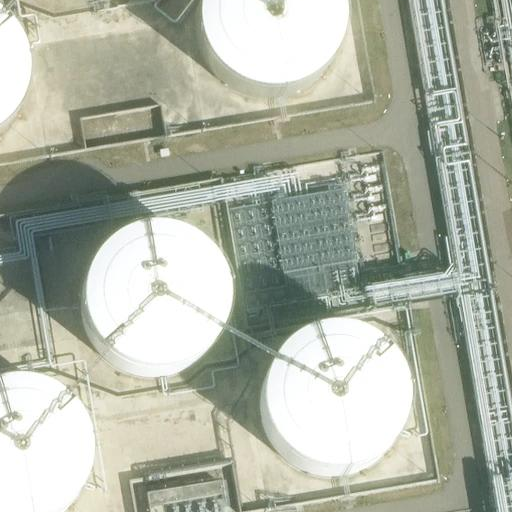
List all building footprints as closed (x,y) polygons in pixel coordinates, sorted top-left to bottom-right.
[(340,42),(341,34),(342,26),(341,18),(340,10),(337,2),(336,0),(200,0),(199,5),(196,12),(195,21),(195,29),(196,37),(197,45),(199,53),(203,60),(207,68),(212,74),(217,80),(224,86),(230,90),(238,94),(245,97),(253,99),(261,100),(270,101),(278,100),(286,99),(294,96),(301,93),(309,89),(315,84),(321,78),(327,72),(331,65),(335,58),(338,50),(340,42)] [(24,99),(25,91),(26,83),(25,75),(23,67),(21,59),(18,51),(14,44),(9,37),(3,31),(0,28),(0,139),(5,135),(10,129),(15,122),(19,115),(22,107),(24,99)] [(224,322),(225,313),(225,304),(224,295),(221,286),(217,277),(213,269),(207,262),(200,256),(193,250),(185,246),(177,242),(168,240),(159,239),(150,238),(140,240),(132,242),(123,245),(115,250),(107,255),(101,261),(95,268),(90,276),(86,284),(84,293),(82,302),(82,311),(83,321),(85,330),(88,338),(92,346),(97,354),(103,361),(110,367),(118,372),(126,376),(135,379),(144,381),(153,381),(162,381),(171,379),(180,376),(188,372),(196,368),(203,362),(209,355),(214,348),(219,339),(222,331),(224,322)] [(0,292),(0,339),(4,338),(4,336),(14,333),(0,292)] [(405,430),(407,419),(407,407),(405,396),(402,385),(397,374),(390,365),(382,357),(373,350),(363,344),(352,341),(341,339),(329,339),(318,340),(307,344),(296,349),(287,355),(279,363),(272,372),(266,382),(263,393),(261,405),(260,416),(262,427),(265,438),(270,449),(277,458),(285,466),(294,473),(304,479),(315,482),(327,484),(338,485),(349,483),(360,480),(371,475),(380,468),(388,460),(395,451),(401,441),(405,430)] [(86,479),(88,468),(88,457),(86,445),(83,434),(78,424),(71,415),(63,407),(54,400),(44,395),(33,391),(21,389),(10,389),(0,390),(0,511),(67,511),(70,509),(77,500),(82,490),(86,479)] [(219,484),(145,496),(148,511),(161,511),(161,507),(221,497),(219,484)]
